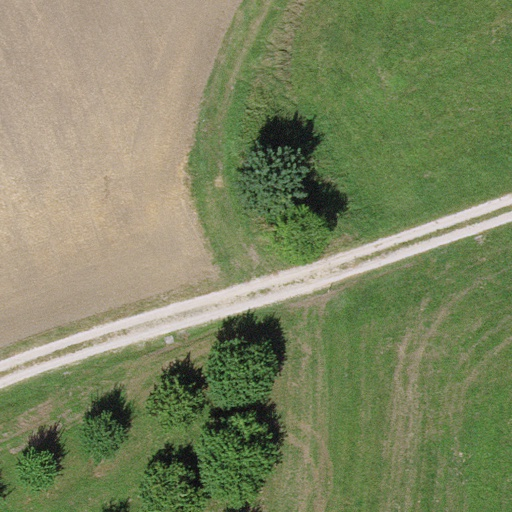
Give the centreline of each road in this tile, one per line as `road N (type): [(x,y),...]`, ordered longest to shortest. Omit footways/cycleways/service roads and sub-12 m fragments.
road 1 (track): [(0,373),(511,206)]
road 2 (track): [(249,0),(192,127),(256,295)]
